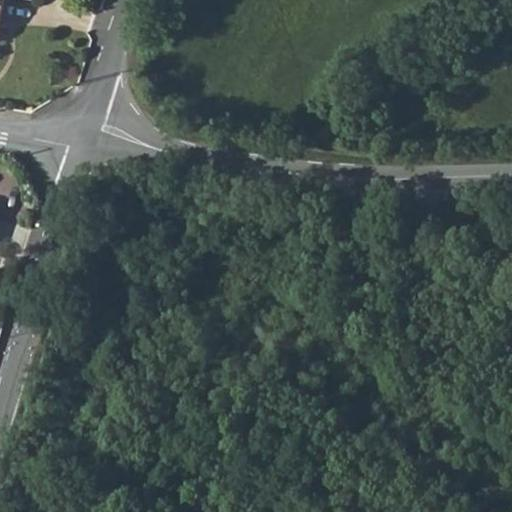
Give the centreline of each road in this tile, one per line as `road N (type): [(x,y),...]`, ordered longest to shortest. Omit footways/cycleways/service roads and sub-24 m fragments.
road 1 (residential): [(91,126),(205,159),(303,171),(511,174)]
road 2 (residential): [(0,453),(86,144)]
road 3 (residential): [(91,126),(130,0)]
road 4 (track): [(410,177),(511,251)]
